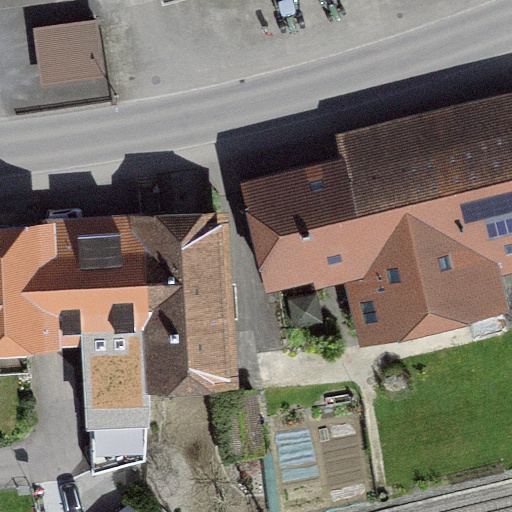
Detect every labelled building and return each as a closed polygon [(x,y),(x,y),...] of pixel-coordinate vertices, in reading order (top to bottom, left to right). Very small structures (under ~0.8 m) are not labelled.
[(380,281),(357,286),(354,287),(364,332),(502,299),(491,254),(511,248),(511,126),(390,155),(409,235),(371,244),(380,281)] [(353,282),(354,287),(357,286),(380,281),(371,244),(409,235),(390,155),(243,190),(262,270),(349,249),(356,281),(353,282)] [(140,216),(141,228),(150,398),(150,375),(226,371),(218,217),(143,221),(140,216)] [(42,228),(0,229),(0,329),(83,325),(88,402),(150,398),(141,228),(43,233),(42,228)] [(228,454),(261,450),(253,391),(221,395),(228,454)]
